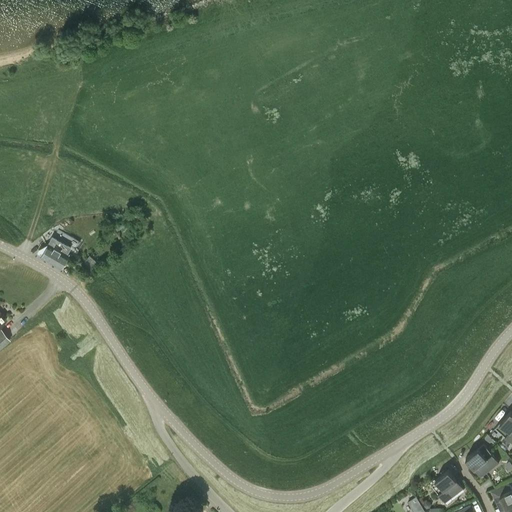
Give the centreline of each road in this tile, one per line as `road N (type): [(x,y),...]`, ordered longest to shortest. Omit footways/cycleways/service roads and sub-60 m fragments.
road 1 (unclassified): [(148,397),(232,481),(275,498),(314,495),(391,455)]
road 2 (unclassified): [(0,241),(71,288),(148,397)]
road 3 (unclassified): [(391,455),(469,392),(511,334)]
road 4 (unclassified): [(228,511),(164,437),(148,397)]
